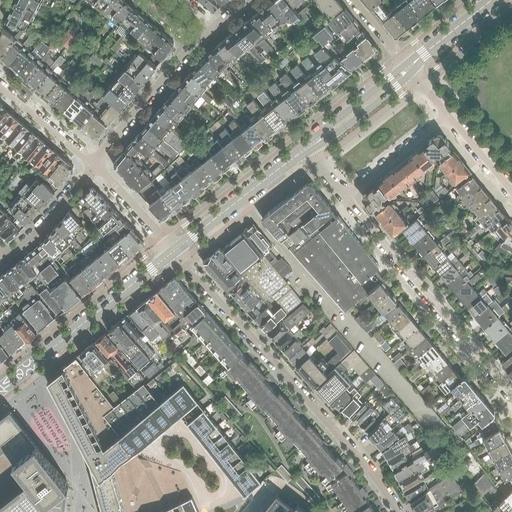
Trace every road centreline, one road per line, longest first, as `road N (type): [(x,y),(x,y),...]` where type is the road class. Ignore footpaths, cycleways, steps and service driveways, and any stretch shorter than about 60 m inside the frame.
road 1 (residential): [(174,251),(370,472),(396,511)]
road 2 (residential): [(342,195),(511,400)]
road 3 (tertiary): [(0,390),(174,251)]
road 4 (tertiary): [(174,251),(304,149)]
road 5 (residential): [(94,161),(194,43)]
road 6 (tertiary): [(304,149),(408,67)]
road 7 (residential): [(342,195),(445,114)]
road 8 (residential): [(7,256),(94,161)]
road 9 (residential): [(174,251),(94,161)]
road 10 (residential): [(0,86),(94,161)]
